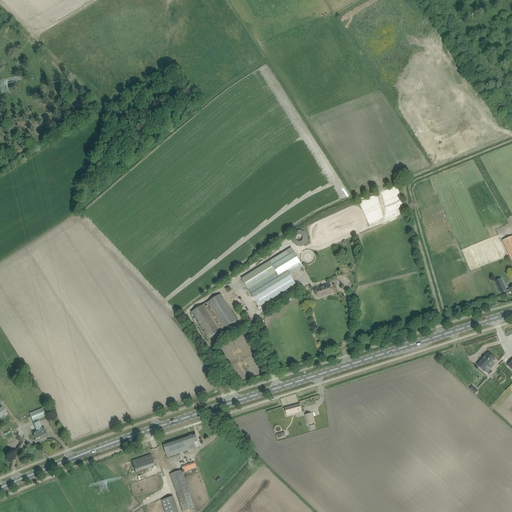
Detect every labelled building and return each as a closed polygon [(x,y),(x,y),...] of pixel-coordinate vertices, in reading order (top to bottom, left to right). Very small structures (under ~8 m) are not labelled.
[(307,242),(303,230),(289,235),(294,247),(307,242)] [(511,236),(503,241),(511,262),(511,236)] [(296,284),(290,275),(303,267),(292,248),(283,254),(242,279),(243,281),(249,290),(259,307),(296,284)] [(500,293),(504,292),(505,293),(505,295),(506,295),(511,292),(511,287),(510,289),(507,290),(505,286),(503,282),(496,285),(499,292),(500,293)] [(333,293),(330,284),(315,289),(316,291),(316,294),(318,296),(318,298),(333,293)] [(221,294),(208,302),(203,305),(191,312),(208,339),(237,321),(231,310),(222,295),(221,294)] [(492,363),(495,360),(489,353),(477,366),(484,372),(489,366),(492,369),(495,365),(492,363)] [(302,412),(301,409),(300,404),(285,408),(286,413),(287,415),(302,412)] [(43,408),(30,414),(37,432),(34,434),(36,439),(47,434),(45,429),(43,430),(38,419),(46,416),(43,408)] [(312,414),(305,415),(308,425),(314,424),(312,414)] [(163,444),(165,449),(167,457),(190,450),(189,445),(195,443),(198,442),(197,438),(196,434),(163,444)] [(132,461),(134,466),(136,472),(155,466),(151,454),(132,461)] [(183,511),(187,510),(190,509),(195,508),(183,472),(184,472),(197,468),(196,465),(195,462),(182,467),(183,470),(182,470),(170,474),(182,511),(183,511)] [(178,511),(174,497),(161,501),(164,511),(178,511)]
